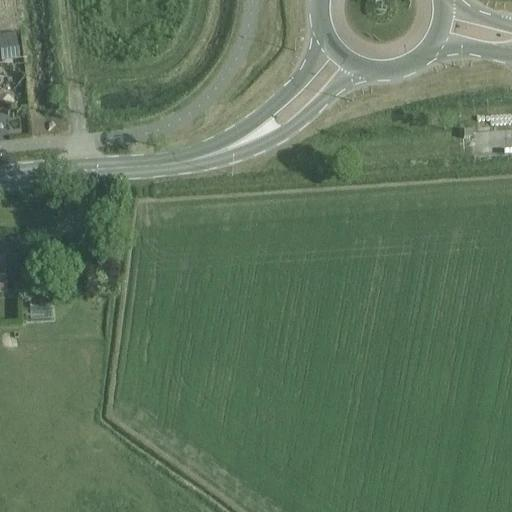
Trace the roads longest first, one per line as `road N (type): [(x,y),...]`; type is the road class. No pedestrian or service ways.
road 1 (tertiary): [(254,138),(191,161),(0,179)]
road 2 (tertiary): [(254,138),(303,113),(355,65)]
road 3 (tertiary): [(327,42),(254,138)]
